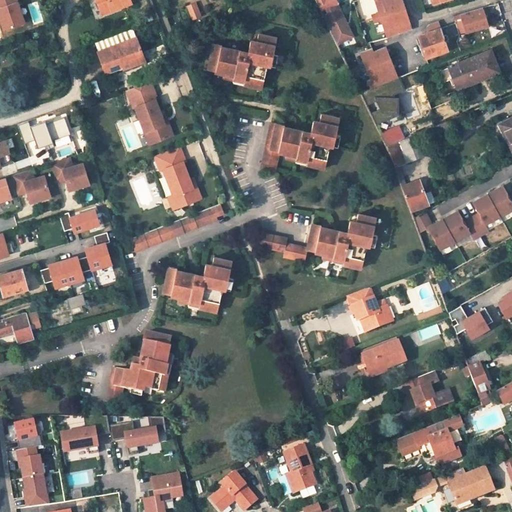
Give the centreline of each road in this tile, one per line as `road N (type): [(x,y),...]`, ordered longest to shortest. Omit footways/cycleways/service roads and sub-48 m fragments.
road 1 (residential): [(0,374),(134,329),(149,289),(141,257),(263,211)]
road 2 (track): [(174,53),(283,324)]
road 3 (residential): [(347,511),(283,324)]
road 4 (unknown): [(511,105),(427,161),(408,145)]
